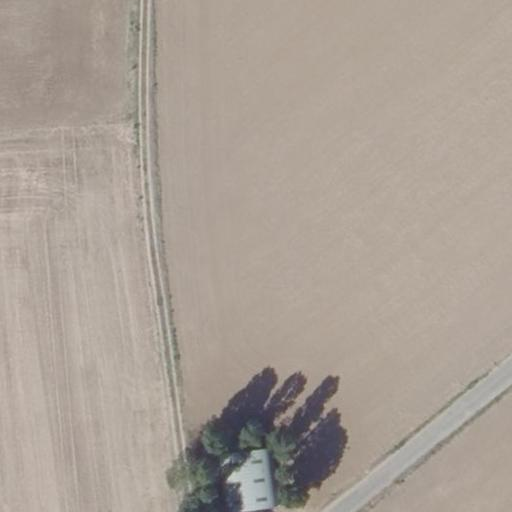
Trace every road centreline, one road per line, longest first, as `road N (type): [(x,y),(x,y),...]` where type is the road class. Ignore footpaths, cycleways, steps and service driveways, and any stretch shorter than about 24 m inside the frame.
road 1 (track): [(196,511),(149,205),(148,0)]
road 2 (unclassified): [(351,511),(511,370)]
